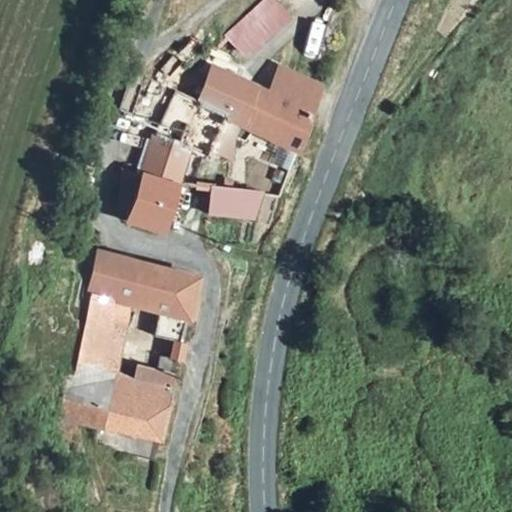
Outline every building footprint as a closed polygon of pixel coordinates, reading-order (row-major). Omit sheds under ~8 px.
[(253,44),(284,11),(273,0),(258,0),(227,32),(239,44),(253,44)] [(225,74),(230,62),(216,56),(211,69),(198,99),(197,101),(196,104),(224,116),(237,122),(252,86),(225,74)] [(259,195),(276,197),(299,153),(320,84),(278,66),(265,92),(252,86),(237,122),(236,124),(228,142),(242,148),(249,130),(268,138),(277,142),(269,162),(262,180),(249,179),(243,191),(211,190),(205,214),(249,219),(259,195)] [(155,137),(146,163),(175,172),(182,152),(204,161),(209,151),(223,120),(224,116),(196,104),(197,101),(198,99),(175,91),(153,136),(155,137)] [(237,122),(224,116),(223,120),(209,151),(228,160),(228,142),(236,124),(237,122)] [(260,158),(269,162),(277,142),(268,138),(260,158)] [(128,212),(146,163),(127,157),(118,209),(128,212)] [(157,232),(174,176),(175,172),(146,163),(128,212),(125,221),(157,232)] [(193,276),(95,252),(87,298),(121,307),(120,320),(130,322),(134,307),(159,315),(157,335),(181,340),(188,307),(193,276)] [(108,368),(120,320),(121,307),(87,298),(71,379),(61,379),(58,419),(93,426),(96,403),(99,389),(105,366),(108,368)] [(188,307),(181,340),(179,346),(193,340),(200,311),(188,307)] [(160,355),(155,373),(173,377),(177,360),(160,355)] [(170,389),(145,384),(134,382),(108,368),(105,366),(99,389),(96,403),(93,426),(95,427),(124,433),(121,453),(154,460),(159,441),(170,389)] [(150,371),(145,384),(170,389),(173,377),(155,373),(150,371)]
